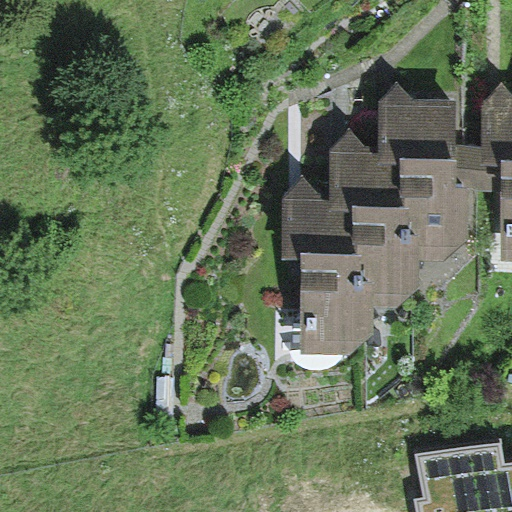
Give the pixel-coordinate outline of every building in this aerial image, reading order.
[(448,158),(392,159),(394,261),(441,260),(463,249),(461,187),(449,187),(448,158)] [(511,159),(493,160),(495,261),(511,261),(511,159)] [(399,204),(342,205),(345,307),(391,306),(414,295),(412,233),(399,234),(399,204)] [(352,248),(295,250),(297,351),(344,350),(367,339),(365,277),(352,278),(352,248)] [(406,495),(411,511),(511,511),(511,445),(506,424),(412,445),(422,490),(406,495)]
